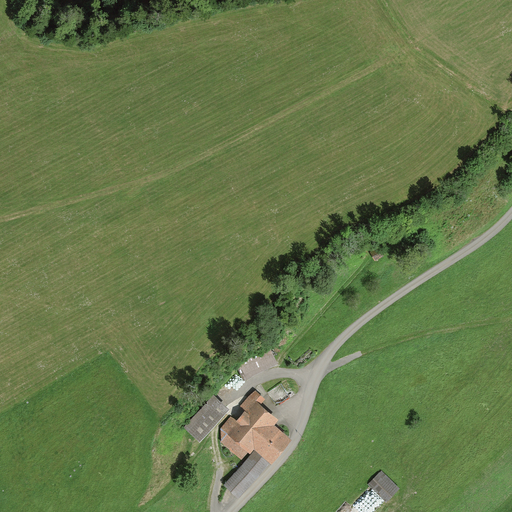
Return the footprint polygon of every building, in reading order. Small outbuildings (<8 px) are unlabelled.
[(379,247),(370,252),(375,262),(384,257),(379,247)] [(242,367),(248,379),(277,365),(272,353),(242,367)] [(273,425),(278,420),(260,404),(265,399),(255,391),(241,407),(246,411),(236,422),(231,417),(221,429),(221,442),(241,459),(248,452),(249,453),(253,448),(255,449),(270,462),(271,463),(291,440),(273,425)] [(229,410),(213,395),(184,426),(200,440),(229,410)] [(255,449),(224,485),(238,498),(270,462),(255,449)] [(386,502),(400,489),(381,471),(368,485),(386,502)]
